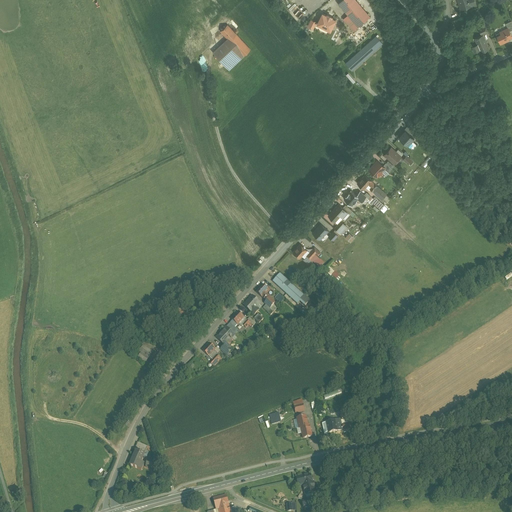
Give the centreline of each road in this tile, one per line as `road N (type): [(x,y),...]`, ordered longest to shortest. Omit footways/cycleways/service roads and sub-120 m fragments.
road 1 (residential): [(425,89),(171,375),(111,486)]
road 2 (primary): [(159,503),(511,422)]
road 3 (track): [(511,244),(404,114)]
